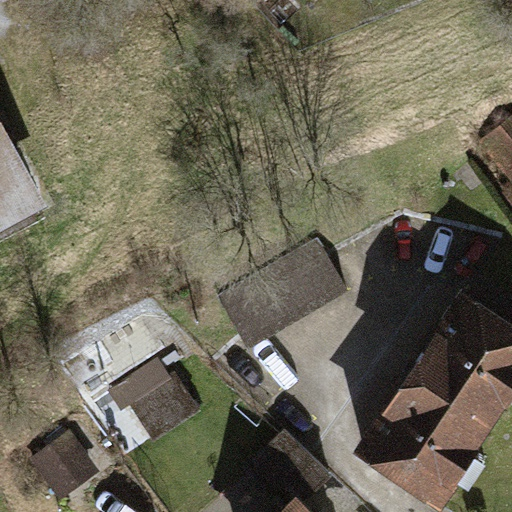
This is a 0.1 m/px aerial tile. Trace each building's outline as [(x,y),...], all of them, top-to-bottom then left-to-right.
[(511,106),(466,143),(501,186),(511,176),(511,106)] [(0,124),(0,214),(37,196),(0,124)] [(213,296),(240,343),(340,285),(313,239),(213,296)] [(511,357),(511,319),(450,279),(346,435),(425,488),(511,357)] [(130,406),(146,429),(187,402),(172,379),(130,406)] [(242,458),(281,495),(262,511),(309,511),(287,488),(315,460),(276,423),(242,458)] [(88,468),(56,427),(21,454),(53,495),(88,468)]
